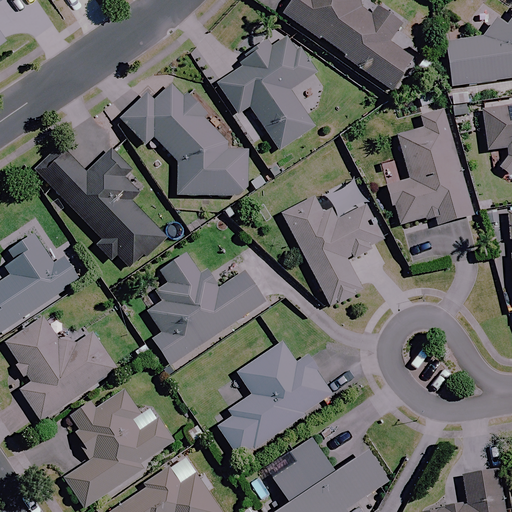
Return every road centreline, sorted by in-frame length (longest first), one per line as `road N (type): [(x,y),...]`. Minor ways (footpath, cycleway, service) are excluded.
road 1 (residential): [(497,394),(423,396),(391,357),(409,325),(436,323),(470,371)]
road 2 (residential): [(0,119),(171,0)]
